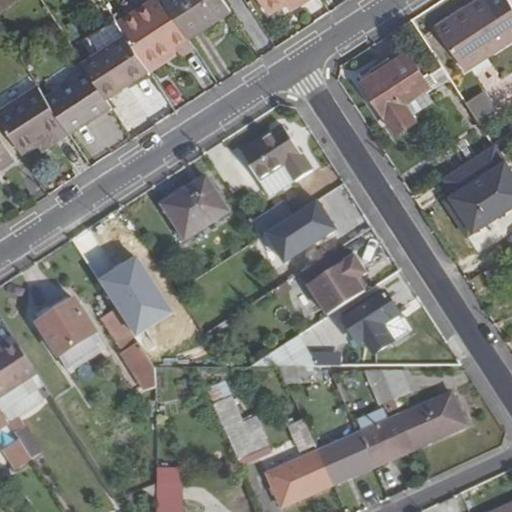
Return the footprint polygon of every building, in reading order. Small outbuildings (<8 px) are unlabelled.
[(0,0),(0,12),(19,0),(0,0)] [(126,35),(146,66),(147,67),(177,48),(180,53),(183,56),(194,49),(190,42),(187,38),(162,0),(155,0),(119,24),(126,35)] [(162,0),(187,38),(214,21),(215,25),(234,13),(225,0),(162,0)] [(260,0),(270,16),(287,4),(285,1),(286,0),(301,0),(304,3),(307,0),(260,0)] [(286,0),(285,1),(287,4),(291,11),(304,3),(301,0),(286,0)] [(465,9),(438,25),(466,69),(511,40),(511,5),(508,0),(489,0),(468,14),(465,9)] [(214,21),(187,38),(190,42),(215,25),(214,21)] [(84,64),(88,70),(107,99),(122,89),(119,84),(146,66),(126,35),(84,64)] [(177,48),(147,67),(150,72),(180,53),(177,48)] [(409,51),(364,80),(397,132),(417,120),(407,104),(433,87),(409,51)] [(146,66),(119,84),(122,89),(150,72),(147,67),(146,66)] [(46,97),(70,134),(112,106),(107,99),(88,70),(46,97)] [(0,111),(0,119),(22,154),(37,144),(51,136),(56,143),(70,134),(46,97),(39,86),(0,111)] [(470,108),(480,123),(494,114),(482,95),(469,103),(472,107),(470,108)] [(475,127),(480,123),(470,108),(465,112),(475,127)] [(242,153),(263,184),(286,169),(295,182),(312,171),(283,127),(242,153)] [(51,136),(37,144),(42,152),(56,143),(51,136)] [(0,170),(12,163),(0,143),(0,170)] [(479,176),(468,160),(443,176),(454,193),(450,195),(474,232),(506,211),(482,174),(479,176)] [(263,184),(271,197),(295,182),(286,169),(263,184)] [(208,178),(164,206),(186,239),(229,212),(208,178)] [(293,217),(283,224),(285,227),(289,232),(322,211),(317,202),(293,217)] [(284,203),(253,224),(262,237),(283,224),(293,217),(284,203)] [(342,240),(322,211),(289,232),(285,227),(269,238),(285,263),(322,240),(328,249),(342,240)] [(258,240),(224,262),(233,275),(267,253),(258,240)] [(350,258),(302,286),(321,319),(369,291),(350,258)] [(511,272),(511,271),(505,261),(486,272),(494,283),(511,272)] [(118,309),(138,340),(149,332),(161,351),(187,334),(155,286),(118,309)] [(396,345),(394,341),(385,327),(400,317),(402,316),(387,292),(345,321),(363,348),(368,345),(377,357),(396,345)] [(40,326),(60,357),(98,333),(77,301),(54,316),(51,311),(37,320),(41,325),(40,326)] [(138,340),(118,309),(101,321),(122,354),(140,342),(138,340)] [(385,327),(394,341),(409,331),(400,317),(385,327)] [(140,342),(152,362),(164,354),(161,351),(149,332),(138,340),(140,342)] [(300,335),(251,367),(281,366),(318,367),(314,359),(300,335)] [(0,409),(9,424),(47,399),(46,397),(51,394),(14,337),(0,345),(0,352),(0,409)] [(147,392),(157,386),(156,368),(152,362),(140,342),(122,354),(121,355),(147,392)] [(281,366),(289,384),(338,382),(334,373),(331,366),(318,367),(281,366)] [(386,403),(396,398),(384,372),(368,373),(381,405),(386,403)] [(384,372),(396,398),(397,401),(418,392),(410,372),(384,372)] [(242,424),(245,423),(227,382),(209,390),(227,431),(242,424)] [(403,415),(418,449),(468,427),(452,394),(403,415)] [(396,398),(386,403),(390,412),(400,408),(397,401),(396,398)] [(0,429),(9,424),(0,409),(0,429)] [(359,422),(365,433),(390,422),(385,411),(359,422)] [(361,435),(376,467),(418,449),(403,415),(390,422),(365,433),(361,435)] [(242,424),(256,455),(272,448),(257,417),(245,423),(242,424)] [(306,459),(320,453),(306,419),(292,425),(306,459)] [(227,431),(240,462),(256,455),(242,424),(227,431)] [(28,425),(16,433),(33,459),(45,451),(28,425)] [(12,433),(0,440),(0,442),(13,461),(25,454),(12,433)] [(320,453),(335,486),(376,467),(361,435),(320,453)] [(284,509),(335,486),(320,453),(306,459),(269,475),(284,509)] [(158,484),(158,511),(184,511),(184,480),(158,480),(158,484)]
